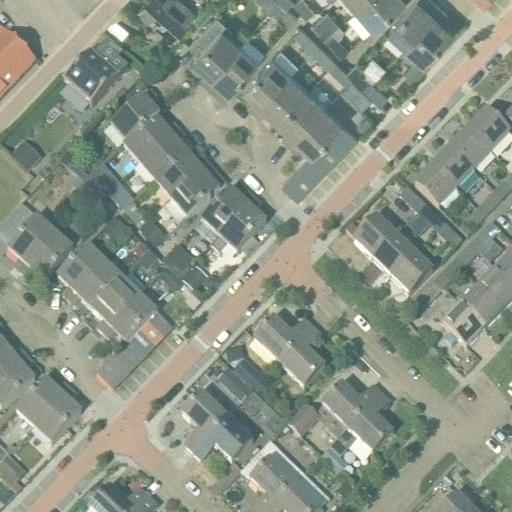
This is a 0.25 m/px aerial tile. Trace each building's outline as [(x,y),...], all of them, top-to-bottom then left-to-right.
[(169,0),(165,6),(157,0),(148,0),(139,11),(173,39),(194,14),(177,0),(169,0)] [(278,3),(274,0),(255,0),(270,12),(278,3)] [(294,1),(291,0),(274,0),(278,3),(286,9),(294,1)] [(298,0),(294,4),(306,20),(314,13),(303,0),(298,0)] [(346,0),(356,12),(370,0),(346,0)] [(370,0),(356,12),(372,31),(406,2),(404,0),(370,0)] [(428,10),(417,0),(415,0),(386,31),(405,48),(440,10),(434,4),(428,10)] [(473,0),(484,10),(492,1),(491,0),(473,0)] [(278,3),(270,12),(288,28),(297,19),(286,9),(278,3)] [(405,48),(416,59),(404,72),(414,82),(429,66),(426,62),(453,33),(441,22),(447,16),(440,10),(405,48)] [(324,40),(332,33),(339,27),(327,12),(311,25),(324,40)] [(199,79),(205,85),(240,46),(221,29),(223,27),(223,23),(216,16),(188,47),(189,47),(191,45),(201,53),(193,62),(205,73),(199,79)] [(301,53),(307,58),(318,46),(301,29),(293,37),(305,49),(301,53)] [(0,101),(35,65),(0,30),(0,101)] [(340,59),(349,51),(332,33),(324,40),(340,59)] [(91,53),(63,82),(65,84),(80,98),(92,110),(120,81),(129,72),(127,71),(118,62),(124,57),(118,51),(108,41),(94,56),(91,53)] [(240,46),(205,85),(212,91),(218,84),(229,95),(258,62),(240,46)] [(318,46),(307,58),(312,64),(316,60),(327,71),(335,63),(318,46)] [(247,107),(254,113),(290,75),(273,58),(242,90),(254,100),(247,107)] [(347,75),(335,63),(327,71),(344,87),(352,79),(347,75)] [(371,67),(362,73),(355,67),(347,75),(352,79),(363,89),(380,73),(371,67)] [(266,113),(277,123),(307,92),(290,75),(254,113),(260,119),(266,113)] [(352,81),(342,92),(349,99),(354,94),(359,88),(352,81)] [(388,98),(373,84),(365,93),(381,107),(388,98)] [(288,146),(325,108),(307,92),(277,123),(288,134),(282,140),(288,146)] [(156,101),(151,95),(136,108),(111,129),(126,147),(123,149),(124,150),(156,122),(160,120),(149,108),(156,101)] [(317,152),(326,143),(334,135),(343,126),(325,108),(288,146),(295,153),(301,146),(311,156),(312,157),(317,152)] [(468,133),(492,156),(510,138),(486,114),(468,133)] [(357,127),(364,134),(371,127),(364,120),(357,127)] [(166,133),(156,122),(124,150),(139,169),(179,134),(173,127),(166,133)] [(343,126),(334,135),(349,150),(358,140),(343,126)] [(450,151),(474,175),(492,156),(468,133),(450,151)] [(179,134),(139,169),(155,187),(188,159),(178,147),(185,140),(179,134)] [(334,135),(326,143),(341,158),(349,150),(334,135)] [(326,143),(317,152),(332,167),(341,158),(326,143)] [(24,144),(10,157),(28,175),(41,162),(24,144)] [(432,170),(457,193),(474,175),(450,151),(432,170)] [(308,160),(324,175),(332,167),(317,152),(312,157),(311,156),(308,160)] [(55,156),(49,162),(55,168),(61,162),(55,156)] [(197,170),(188,159),(155,187),(170,206),(210,171),(204,164),(197,170)] [(315,184),(324,175),(308,160),(299,169),(315,184)] [(80,184),(86,180),(84,178),(87,175),(78,166),(70,175),(79,183),(80,184)] [(299,169),(291,178),(307,193),(315,184),(299,169)] [(432,170),(415,188),(439,212),(457,193),(432,170)] [(210,171),(170,206),(185,224),(204,208),(219,195),(209,183),(216,177),(210,171)] [(86,180),(80,184),(88,191),(96,198),(99,201),(100,201),(105,197),(110,193),(95,175),(94,174),(87,181),(86,180)] [(307,193),(291,178),(282,187),(298,202),(307,193)] [(509,196),(511,193),(511,178),(501,189),(509,196)] [(80,184),(79,183),(72,190),(81,199),(88,191),(80,184)] [(29,184),(20,193),(23,196),(26,199),(35,190),(29,184)] [(121,215),(131,206),(134,203),(119,185),(110,193),(105,197),(121,215)] [(406,191),(399,199),(411,210),(418,203),(406,191)] [(200,225),(219,241),(254,203),(247,197),(242,203),(230,193),(200,225)] [(495,195),(484,207),(491,214),(503,203),(495,195)] [(97,200),(91,207),(100,215),(106,208),(97,200)] [(254,203),(219,241),(211,250),(219,257),(227,249),(237,258),(266,226),(255,215),(261,209),(254,203)] [(138,215),(131,206),(121,215),(137,233),(146,225),(145,223),(144,224),(137,215),(138,215)] [(438,221),(426,210),(418,217),(430,229),(438,221)] [(477,213),(466,225),(474,232),(485,221),(477,213)] [(131,236),(114,220),(101,234),(117,250),(131,236)] [(372,263),(396,239),(377,221),(354,245),(372,263)] [(20,276),(54,238),(35,222),(21,238),(8,253),(19,264),(13,270),(20,276)] [(137,233),(150,247),(153,251),(166,240),(151,224),(148,226),(146,225),(137,233)] [(444,227),(437,235),(455,252),(462,245),(444,227)] [(478,256),(489,244),(481,237),(470,249),(478,256)] [(54,238),(20,276),(27,282),(33,275),(44,286),(58,271),(72,254),(54,238)] [(372,263),(391,281),(415,257),(396,239),(372,263)] [(131,256),(123,265),(132,273),(150,254),(142,247),(132,257),(131,256)] [(88,249),(57,281),(69,292),(62,298),(68,304),(105,266),(88,249)] [(180,283),(191,272),(189,270),(194,264),(178,249),(162,265),(180,283)] [(452,267),(460,274),(472,262),(464,255),(452,267)] [(511,256),(496,274),(511,289),(511,256)] [(415,257),(391,281),(409,299),(433,275),(415,257)] [(156,273),(163,266),(154,258),(147,265),(156,273)] [(105,266),(68,304),(75,310),(81,304),(92,314),(122,283),(105,266)] [(186,278),(180,283),(194,297),(203,288),(208,282),(196,270),(193,274),(191,272),(186,278)] [(168,271),(158,281),(174,297),(184,287),(182,285),(180,283),(173,277),(168,271)] [(435,285),(443,292),(454,281),(446,273),(435,285)] [(502,315),(511,304),(511,289),(496,274),(478,292),(502,315)] [(208,282),(203,288),(211,296),(220,287),(211,279),(208,282)] [(122,283),(92,314),(103,325),(97,331),(103,337),(139,300),(122,283)] [(436,299),(428,292),(417,303),(424,311),(425,310),(426,311),(420,317),(426,323),(442,306),(435,300),(436,299)] [(485,333),(502,315),(478,292),(461,310),(485,333)] [(139,300),(103,337),(109,344),(115,337),(126,347),(127,348),(131,344),(140,335),(148,326),(157,317),(139,300)] [(485,333),(461,310),(442,328),(450,336),(457,343),(466,352),(485,333)] [(148,326),(163,341),(172,332),(157,317),(148,326)] [(275,322),(254,344),(279,368),(313,332),(305,324),(292,338),(275,322)] [(140,335),(155,350),(163,341),(148,326),(140,335)] [(313,332),(279,368),(304,392),(325,370),(308,354),(322,340),(313,332)] [(131,344),(147,358),(155,350),(140,335),(131,344)] [(450,336),(444,342),(451,349),(457,343),(450,336)] [(127,348),(126,347),(122,351),(138,367),(147,358),(131,344),(127,348)] [(13,360),(4,349),(0,352),(0,383),(27,361),(21,354),(13,360)] [(122,351),(117,356),(114,360),(130,375),(138,367),(122,351)] [(130,375),(114,360),(105,369),(121,384),(130,375)] [(32,368),(27,361),(0,383),(0,414),(20,398),(35,386),(25,373),(32,368)] [(245,363),(232,376),(253,394),(269,377),(263,372),(259,376),(245,363)] [(105,369),(96,378),(112,393),(121,384),(105,369)] [(57,394),(45,383),(16,415),(34,432),(69,393),(63,387),(57,394)] [(237,406),(248,395),(237,384),(226,396),(237,406)] [(322,410),(347,434),(382,398),(374,391),(360,405),(343,388),(322,410)] [(69,393),(34,432),(52,448),(81,417),(70,406),(76,399),(69,393)] [(228,422),(202,397),(181,419),(198,435),(185,449),(193,457),(228,422)] [(243,407),(255,419),(265,409),(253,397),(243,407)] [(390,406),(382,398),(347,434),(347,435),(322,462),(339,479),(348,469),(340,462),(357,444),(372,459),(393,437),(376,421),(390,406)] [(306,410),(288,429),(300,441),(319,422),(306,410)] [(228,422),(193,457),(201,465),(214,451),(232,468),(253,446),(228,422)] [(16,451),(14,453),(18,456),(24,449),(20,446),(16,451)] [(11,447),(5,453),(10,458),(14,453),(16,451),(11,447)] [(0,450),(0,467),(9,459),(0,450)] [(339,479),(322,462),(313,471),(330,488),(339,479)] [(271,463),(264,470),(250,485),(267,501),(256,511),(271,511),(296,487),(305,478),(297,469),(287,479),(271,463)] [(0,480),(9,488),(15,482),(7,474),(0,480)] [(344,486),(336,495),(345,503),(353,495),(344,486)] [(296,487),(271,511),(320,511),(321,511),(304,495),(296,487)] [(95,489),(80,504),(88,511),(139,511),(149,502),(141,494),(128,508),(110,491),(104,498),(95,489)] [(470,511),(456,498),(442,511),(470,511)] [(149,502),(139,511),(155,511),(157,510),(149,502)]
